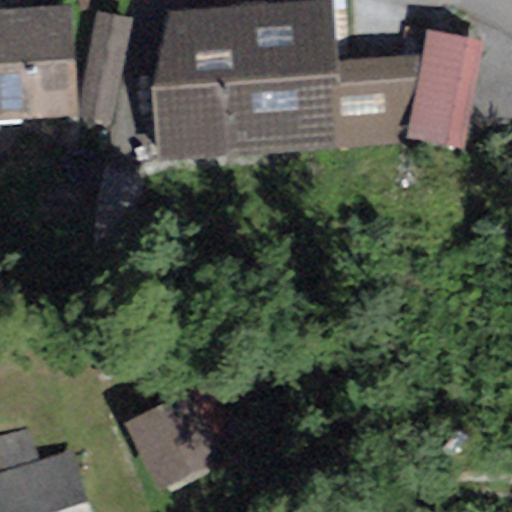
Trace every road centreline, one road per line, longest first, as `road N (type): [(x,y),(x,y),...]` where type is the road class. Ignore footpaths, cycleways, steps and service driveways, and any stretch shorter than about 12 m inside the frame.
road 1 (track): [(150,511),(112,419),(109,271),(119,172),(160,0)]
road 2 (track): [(511,493),(441,494),(365,511)]
